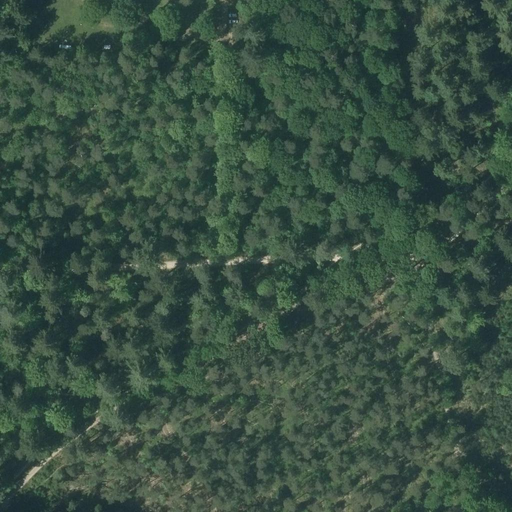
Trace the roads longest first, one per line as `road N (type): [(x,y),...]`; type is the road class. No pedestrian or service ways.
road 1 (track): [(0,273),(428,253)]
road 2 (track): [(0,502),(70,436),(280,314),(346,259)]
road 3 (unknown): [(0,285),(32,296),(139,280),(178,287),(267,275),(314,280)]
road 4 (track): [(222,258),(218,0)]
road 5 (track): [(495,511),(460,468),(419,277)]
road 6 (track): [(319,288),(419,277),(428,253),(511,178)]
